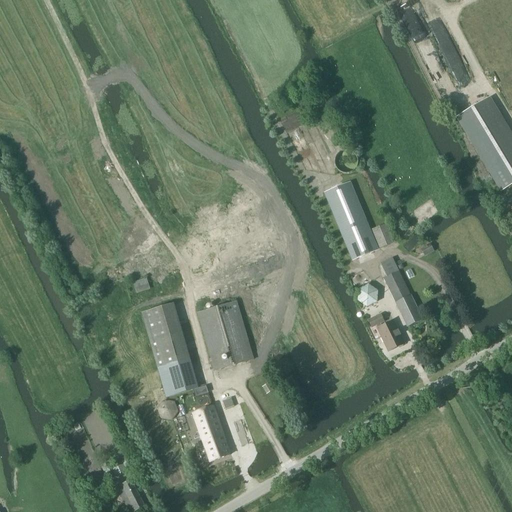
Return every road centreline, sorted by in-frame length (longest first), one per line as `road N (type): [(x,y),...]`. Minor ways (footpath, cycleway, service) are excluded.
road 1 (track): [(235,378),(210,385),(181,268),(103,141),(45,0)]
road 2 (unclassified): [(223,511),(511,339)]
